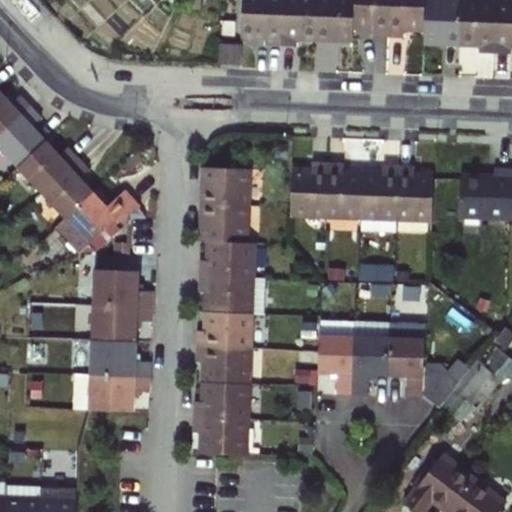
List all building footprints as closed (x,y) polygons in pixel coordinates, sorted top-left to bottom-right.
[(268,51),(282,52),(285,1),(271,0),(247,0),(245,42),(268,43),(268,51)] [(375,44),(390,45),(392,0),(357,0),(357,4),(355,35),(376,36),(375,44)] [(406,37),(426,38),(428,0),(392,0),(390,45),(405,46),(406,37)] [(426,50),(463,52),(466,10),(466,0),(428,0),(426,38),(426,50)] [(300,46),(317,47),(319,3),(285,1),(282,52),(300,53),(300,46)] [(354,49),(355,35),(357,4),(319,3),(317,47),(354,49)] [(483,62),(498,63),(501,11),(466,10),(463,52),(483,53),(483,62)] [(511,11),(501,11),(498,63),(511,63),(511,11)] [(222,69),(242,71),(243,50),(223,49),(222,69)] [(0,141),(31,113),(22,103),(13,111),(1,96),(0,96),(0,141)] [(0,141),(0,155),(17,174),(46,148),(33,133),(41,125),(31,113),(0,141)] [(17,174),(40,200),(78,166),(68,155),(59,163),(46,148),(17,174)] [(40,200),(64,227),(93,201),(80,186),(88,178),(78,166),(40,200)] [(287,220),(322,221),(324,169),(308,168),(308,176),(290,175),(288,215),(287,220)] [(322,221),(356,223),(358,180),(338,179),(338,170),(324,169),(322,221)] [(206,210),(248,213),(249,174),(239,173),(208,172),(206,210)] [(389,240),(390,225),(393,173),(377,172),(377,180),(358,180),(356,223),(355,238),(389,240)] [(390,225),(425,228),(427,184),(407,183),(407,174),(393,173),(390,225)] [(455,181),(453,225),(503,227),(505,177),(488,176),(488,182),(455,181)] [(511,227),(511,177),(505,177),(503,227),(511,227)] [(110,211),(97,197),(93,201),(106,215),(110,211)] [(96,263),(88,253),(126,218),(139,215),(125,199),(110,211),(106,215),(93,201),(64,227),(54,236),(78,262),(96,263)] [(209,247),(246,249),(248,213),(206,210),(204,247),(209,247)] [(233,285),(250,285),(252,249),(246,249),(209,247),(208,259),(233,285)] [(199,284),(233,285),(208,259),(208,267),(200,267),(199,284)] [(90,311),(150,314),(151,298),(136,297),(136,277),(92,275),(90,311)] [(263,321),(263,317),(233,285),(199,284),(198,297),(206,297),(205,318),(248,320),(263,321)] [(233,285),(263,317),(265,286),(250,285),(233,285)] [(39,329),(61,329),(62,302),(40,302),(39,329)] [(134,328),(149,329),(150,314),(90,311),(89,345),(133,347),(134,328)] [(195,352),(247,355),(248,320),(205,318),(204,337),(196,336),(195,352)] [(329,402),(344,402),(348,328),(312,326),(310,380),(330,381),(329,402)] [(348,328),(344,402),(360,403),(361,384),(381,385),(383,330),(348,328)] [(414,399),(415,375),(418,332),(383,330),(381,385),(399,386),(398,404),(413,405),(414,399)] [(469,373),(443,398),(462,417),(508,373),(502,368),(511,358),(511,355),(501,344),(470,374),(469,373)] [(87,381),(147,384),(147,367),(133,366),(133,347),(89,345),(87,381)] [(202,387),(245,389),(247,355),(195,352),(195,366),(203,366),(202,387)] [(414,399),(429,400),(431,376),(415,375),(414,399)] [(131,397),(146,398),(147,384),(87,381),(71,381),(70,416),(130,419),(131,397)] [(192,422),(244,424),(245,389),(202,387),(201,406),(193,406),(192,422)] [(198,458),(242,460),(244,424),(192,422),(191,436),(199,436),(198,458)] [(443,511),(503,511),(507,507),(443,458),(405,506),(412,511),(425,511),(432,504),(443,511)] [(71,511),(71,505),(72,490),(66,490),(36,489),(36,504),(35,511),(71,511)] [(35,511),(36,504),(1,502),(0,511),(35,511)]
